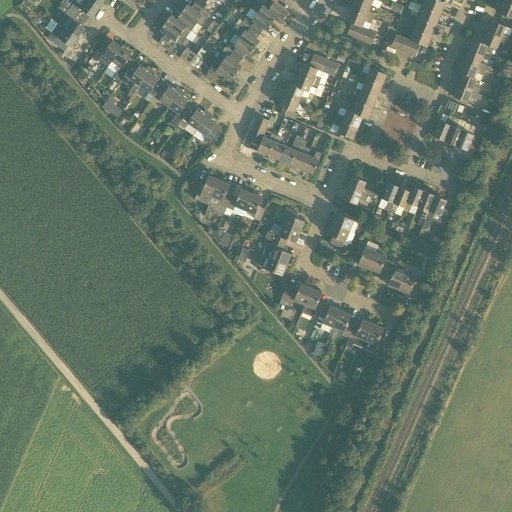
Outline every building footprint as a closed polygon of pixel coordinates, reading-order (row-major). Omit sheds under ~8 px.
[(69,9),(73,12),(75,13),(79,8),(92,18),(99,8),(87,0),(73,0),(72,2),(73,2),(69,9)] [(87,0),(99,8),(105,0),(87,0)] [(196,0),(194,3),(204,9),(208,4),(206,3),(208,0),(196,0)] [(270,0),(266,0),(263,6),(278,17),(280,18),(283,21),(289,13),(270,0)] [(369,11),(371,5),(359,0),(354,0),(351,10),(373,19),(375,14),(369,11)] [(445,3),(438,0),(426,0),(424,7),(441,14),(445,3)] [(25,11),(30,5),(25,1),(20,6),(25,11)] [(421,6),(411,1),(408,8),(418,13),(421,6)] [(393,2),(390,10),(401,14),(404,6),(393,2)] [(511,5),(504,2),(499,13),(511,18),(511,5)] [(187,5),(182,12),(197,23),(201,26),(210,14),(207,12),(206,11),(204,9),(194,3),(191,7),(187,5)] [(273,24),(278,17),(263,6),(258,13),(273,24)] [(419,18),(436,25),(441,14),(424,7),(419,18)] [(73,12),(69,9),(58,23),(78,38),(85,28),(71,18),(70,17),(73,12)] [(371,24),(373,19),(351,10),(346,21),(352,23),(362,27),(365,21),(371,24)] [(182,12),(176,20),(191,31),(197,23),(182,12)] [(251,27),(260,34),(264,29),(267,31),(273,24),(258,13),(252,21),(248,18),(247,18),(244,22),(251,27)] [(176,20),(175,18),(171,16),(170,17),(166,23),(186,38),(191,31),(176,20)] [(415,29),(431,36),(436,25),(419,18),(415,29)] [(492,21),(487,32),(508,41),(510,36),(503,33),(506,27),(492,21)] [(260,34),(251,27),(244,22),(238,30),(238,32),(242,35),(240,38),(255,49),(260,41),(257,39),(260,34)] [(48,38),(57,45),(65,51),(69,46),(71,47),(78,38),(58,23),(48,38)] [(168,45),(172,39),(181,46),(186,38),(166,23),(160,30),(165,34),(161,39),(168,45)] [(371,45),(376,33),(362,27),(352,23),(347,35),(371,45)] [(410,41),(420,45),(427,47),(431,36),(415,29),(410,41)] [(496,49),(497,49),(499,44),(505,46),(507,42),(508,41),(487,32),(483,43),(496,49)] [(416,56),(420,45),(410,41),(396,35),(391,46),(416,56)] [(227,48),(242,59),(246,54),(249,56),(255,49),(240,38),(235,45),(231,43),(227,48)] [(97,62),(98,61),(108,68),(122,48),(112,41),(110,44),(105,40),(92,59),(97,62)] [(473,40),(469,51),(483,57),(485,51),(492,53),(494,48),(488,46),(483,43),(477,41),(473,40)] [(419,51),(426,55),(429,49),(423,46),(419,51)] [(217,60),(237,74),(242,66),(239,64),(242,59),(227,48),(226,47),(217,60)] [(121,81),(132,65),(135,61),(130,57),(132,55),(122,48),(108,68),(117,74),(114,78),(115,79),(119,82),(120,81),(121,81)] [(192,51),(186,48),(179,58),(185,61),(192,51)] [(185,61),(190,65),(197,55),(192,51),(185,61)] [(480,63),(483,57),(469,51),(464,62),(485,70),(487,65),(480,63)] [(199,57),(202,53),(197,55),(190,65),(195,69),(202,59),(199,57)] [(314,54),(309,66),(324,72),(334,76),(338,64),(314,54)] [(217,60),(208,73),(216,79),(220,74),(231,81),(237,74),(217,60)] [(462,75),(474,79),(476,73),(482,76),(485,70),(464,62),(460,73),(462,75)] [(132,65),(121,81),(126,85),(130,79),(133,81),(135,83),(130,91),(133,94),(134,94),(139,86),(152,69),(147,66),(146,68),(140,64),(138,67),(137,69),(132,65)] [(304,64),(299,75),(325,86),(327,81),(321,78),(315,76),(318,70),(309,66),(304,64)] [(360,77),(382,86),(386,75),(371,68),(368,74),(362,72),(360,75),(360,77)] [(154,97),(162,86),(157,83),(160,78),(154,74),(156,72),(152,69),(139,86),(149,93),(154,97)] [(325,86),(299,75),(294,86),(304,90),(321,97),(325,87),(325,86)] [(474,79),(462,75),(458,86),(478,94),(480,89),(474,86),(476,80),(474,79)] [(364,85),(361,91),(377,97),(382,86),(360,77),(357,82),(364,85)] [(485,83),(482,89),(496,95),(498,89),(485,83)] [(285,95),(305,104),(308,99),(301,96),(304,90),(294,86),(290,84),(285,95)] [(159,100),(169,107),(181,90),(177,87),(175,89),(170,86),(167,90),(162,86),(154,97),(159,100)] [(478,94),(458,86),(453,97),(467,102),(470,96),(476,99),(478,94)] [(175,129),(178,125),(182,119),(190,109),(191,107),(186,104),(189,99),(183,95),(185,93),(181,90),(169,107),(177,113),(169,124),(175,129)] [(350,99),(373,108),(377,97),(361,91),(359,97),(353,94),(350,99)] [(284,115),(296,120),(298,115),(294,112),(299,101),(305,104),(285,95),(280,107),(286,109),(284,115)] [(355,107),(352,113),(362,117),(368,120),(373,108),(350,99),(348,104),(355,107)] [(107,100),(102,107),(108,112),(113,105),(107,100)] [(445,141),(457,112),(460,105),(449,100),(445,108),(451,111),(446,124),(440,121),(435,132),(433,137),(445,141)] [(489,111),(492,105),(492,104),(488,103),(484,111),(489,114),(490,111),(489,111)] [(182,119),(178,125),(185,130),(189,124),(197,130),(209,113),(205,110),(203,112),(198,108),(195,112),(190,109),(182,119)] [(260,116),(269,119),(271,112),(262,110),(260,116)] [(362,117),(352,113),(347,110),(344,117),(338,114),(336,117),(336,119),(335,120),(358,129),(362,117)] [(462,131),(456,128),(462,114),(457,112),(445,141),(456,146),(462,131)] [(209,144),(212,140),(219,130),(214,126),(217,122),(212,118),(213,116),(209,113),(197,130),(207,137),(204,140),(209,144)] [(248,141),(259,145),(263,137),(269,121),(258,116),(248,141)] [(489,127),(491,119),(482,116),(479,123),(489,127)] [(358,129),(335,120),(334,124),(340,127),(337,133),(353,140),(358,129)] [(462,131),(456,146),(458,147),(467,151),(477,127),(472,124),(471,125),(465,123),(462,131)] [(214,139),(218,142),(224,133),(221,130),(214,139)] [(263,137),(259,145),(257,151),(268,156),(277,135),(278,132),(273,130),(269,140),(263,137)] [(282,137),(277,135),(268,156),(280,160),(285,146),(280,144),(282,137)] [(291,149),(285,146),(280,160),(291,165),(299,145),(299,144),(302,138),(297,136),(291,149)] [(299,144),(291,165),(302,169),(308,155),(302,153),(303,150),(304,147),(299,144)] [(187,148),(183,154),(188,157),(192,151),(187,148)] [(314,158),(308,155),(302,169),(313,174),(322,154),(321,153),(316,151),(314,158)] [(176,159),(170,155),(166,160),(172,164),(176,159)] [(199,182),(194,194),(197,195),(195,199),(209,204),(210,203),(212,197),(219,180),(208,176),(205,185),(199,182)] [(352,176),(348,188),(373,198),(374,198),(377,200),(378,200),(380,195),(379,195),(376,193),(370,191),(365,189),(364,188),(366,182),(352,176)] [(212,197),(219,200),(214,212),(222,215),(224,216),(224,214),(225,212),(227,207),(232,196),(226,193),(230,185),(225,183),(223,182),(219,180),(212,197)] [(384,209),(390,211),(400,187),(388,183),(382,199),(388,201),(384,209)] [(412,204),(418,207),(424,191),(413,186),(411,192),(404,208),(403,210),(408,213),(412,204)] [(409,191),(400,187),(390,211),(395,214),(398,205),(404,208),(411,192),(409,191)] [(359,199),(366,201),(370,203),(373,198),(348,188),(343,199),(355,204),(357,205),(359,199)] [(232,196),(227,207),(233,210),(232,212),(242,216),(244,212),(245,211),(252,193),(245,191),(241,189),(237,198),(232,196)] [(421,218),(425,220),(435,196),(424,191),(418,207),(423,209),(420,218),(421,218)] [(252,193),(245,211),(255,215),(254,218),(260,221),(262,216),(265,209),(259,207),(263,198),(252,193)] [(425,220),(422,227),(427,230),(430,222),(432,219),(434,214),(440,216),(443,208),(447,200),(435,196),(425,220)] [(283,226),(300,232),(304,222),(296,218),(298,212),(286,208),(284,214),(287,215),(283,226)] [(337,214),(333,224),(349,231),(354,220),(353,220),(355,216),(356,215),(344,210),(341,216),(337,214)] [(230,217),(224,214),(224,216),(223,218),(219,226),(226,229),(231,217),(230,217)] [(399,222),(395,231),(402,233),(406,225),(399,222)] [(342,248),(344,242),(345,242),(349,231),(333,224),(328,235),(333,237),(330,243),(342,248)] [(268,231),(265,237),(273,240),(285,245),(287,240),(296,243),(300,232),(283,226),(279,236),(268,231)] [(223,235),(220,243),(228,246),(231,238),(223,235)] [(285,245),(273,240),(265,237),(263,244),(266,245),(263,255),(287,265),(291,254),(282,251),(285,245)] [(430,241),(434,247),(441,243),(436,237),(430,241)] [(246,240),(243,246),(249,249),(252,243),(246,240)] [(367,244),(361,242),(356,253),(362,256),(358,264),(369,269),(376,252),(365,248),(367,244)] [(376,252),(369,269),(380,273),(380,272),(386,274),(391,262),(385,260),(387,256),(376,252)] [(258,266),(261,267),(259,270),(265,273),(267,269),(282,276),(287,265),(263,255),(258,266)] [(398,290),(405,273),(395,269),(397,265),(391,262),(386,274),(391,276),(388,285),(398,290)] [(405,273),(398,290),(409,294),(411,290),(417,292),(422,280),(416,278),(416,277),(405,273)] [(301,284),(297,292),(291,290),(287,302),(293,304),(294,301),(305,305),(311,288),(301,284)] [(281,300),(287,302),(291,290),(286,288),(281,300)] [(311,288),(305,305),(301,312),(313,317),(314,314),(319,316),(324,304),(318,302),(322,292),(311,288)] [(324,304),(319,316),(318,319),(323,321),(320,329),(331,333),(333,327),(340,311),(330,306),(329,307),(324,304)] [(342,335),(348,338),(353,326),(348,324),(351,315),(340,311),(333,327),(344,332),(342,335)] [(353,326),(348,338),(345,345),(351,348),(353,344),(363,348),(366,341),(373,324),(362,319),(359,328),(353,326)] [(377,345),(375,349),(381,351),(386,339),(380,337),(384,328),(373,324),(366,341),(377,345)] [(315,348),(313,354),(320,357),(321,356),(322,351),(315,348)] [(361,357),(358,365),(366,368),(369,360),(361,357)] [(358,380),(352,378),(350,383),(356,386),(358,380)]
